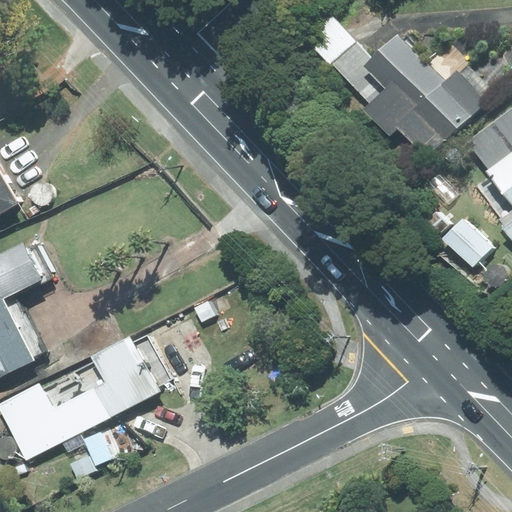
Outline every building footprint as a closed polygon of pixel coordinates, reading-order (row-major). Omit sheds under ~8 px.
[(420,113),(408,124),(437,155),(493,104),(463,71),(453,81),(412,36),(384,62),(366,42),(341,65),(380,107),(399,90),(420,113)] [(511,116),(476,145),(511,188),(511,216),(506,221),(511,228),(511,116)] [(0,152),(0,221),(30,203),(0,152)] [(39,206),(30,211),(34,218),(42,213),(39,206)] [(442,212),(422,233),(436,246),(456,226),(442,212)] [(501,248),(471,219),(452,239),(482,268),(501,248)] [(17,299),(58,279),(41,244),(0,263),(0,382),(46,361),(17,299)] [(106,357),(118,380),(103,388),(118,419),(174,390),(147,336),(106,357)] [(118,419),(103,388),(62,409),(49,384),(6,406),(34,461),(69,444),(74,454),(92,444),(87,435),(118,419)] [(15,484),(26,503),(40,495),(29,476),(15,484)]
